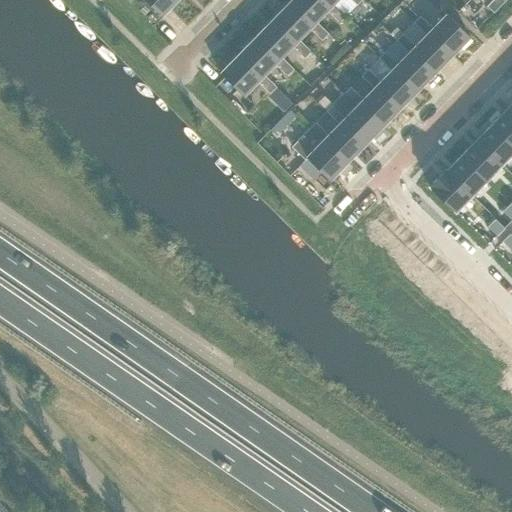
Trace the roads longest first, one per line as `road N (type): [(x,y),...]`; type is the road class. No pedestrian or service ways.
road 1 (trunk): [(374,511),(0,253)]
road 2 (trunk): [(0,302),(305,511)]
road 3 (residential): [(378,177),(511,40)]
road 4 (residential): [(511,300),(378,177)]
